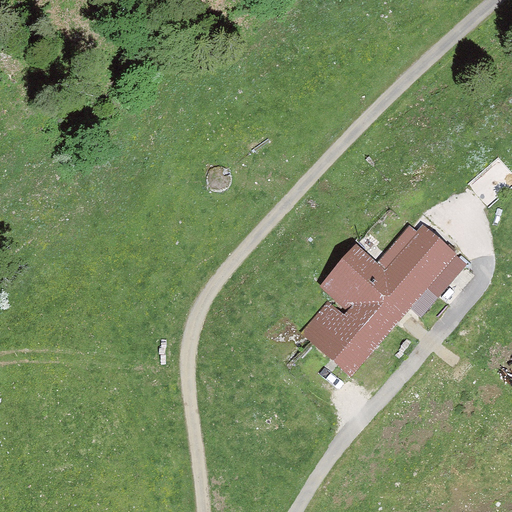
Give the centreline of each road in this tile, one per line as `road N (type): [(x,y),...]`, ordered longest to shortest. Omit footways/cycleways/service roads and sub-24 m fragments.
road 1 (track): [(204,511),(188,359),(209,294),(333,154),(497,0)]
road 2 (track): [(452,201),(482,257),(483,280),(345,439),(295,511)]
